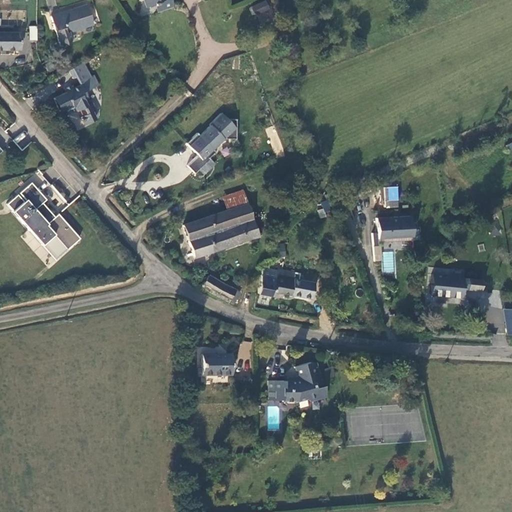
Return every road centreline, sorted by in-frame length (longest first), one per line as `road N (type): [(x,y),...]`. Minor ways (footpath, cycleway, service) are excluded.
road 1 (residential): [(170,281),(281,331),(511,353)]
road 2 (residential): [(0,87),(170,281)]
road 3 (unclassified): [(0,319),(170,281)]
